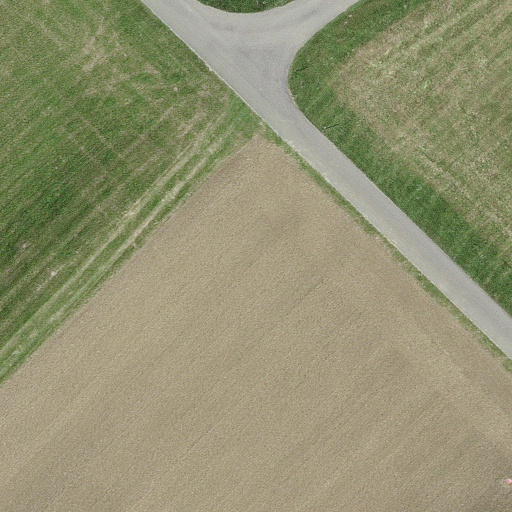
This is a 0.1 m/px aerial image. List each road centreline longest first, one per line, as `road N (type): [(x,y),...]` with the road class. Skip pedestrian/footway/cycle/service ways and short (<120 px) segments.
road 1 (unclassified): [(162,0),(511,342)]
road 2 (track): [(337,0),(233,71)]
